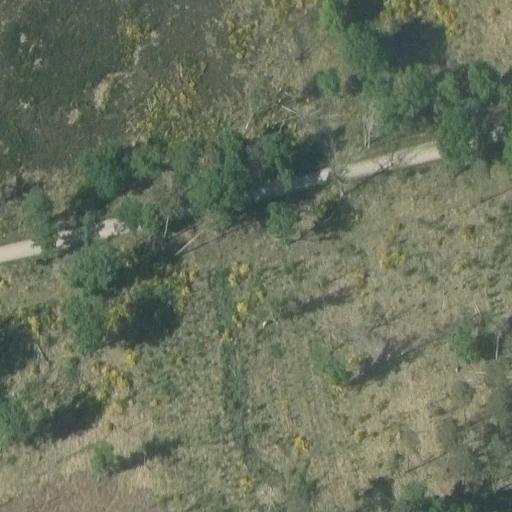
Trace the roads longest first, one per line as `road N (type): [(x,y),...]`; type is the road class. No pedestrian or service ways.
road 1 (unknown): [(511,131),(0,253)]
road 2 (track): [(511,141),(0,261)]
